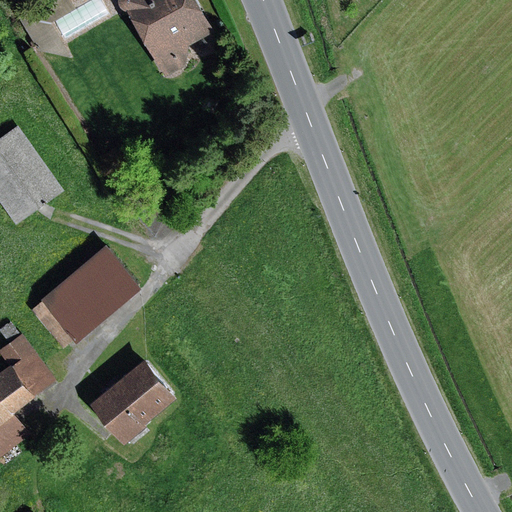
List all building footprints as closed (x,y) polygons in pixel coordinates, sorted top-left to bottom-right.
[(54,20),(79,5),(76,0),(29,0),(17,7),(42,48),(75,55),(54,20)] [(89,24),(108,13),(100,0),(92,0),(79,8),(89,24)] [(135,0),(137,0),(172,69),(191,60),(196,38),(222,25),(213,1),(212,0),(135,0)] [(0,139),(0,196),(18,223),(67,189),(22,124),(0,139)] [(82,332),(85,335),(150,282),(110,241),(47,294),(48,296),(35,307),(66,346),(82,332)] [(0,457),(34,432),(19,410),(59,378),(24,332),(2,349),(11,363),(0,371),(0,457)] [(97,397),(130,439),(154,420),(152,417),(183,392),(152,353),(97,397)]
